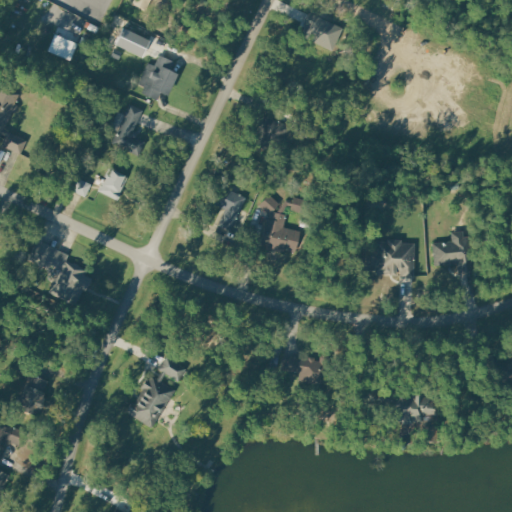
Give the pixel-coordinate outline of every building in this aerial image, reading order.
[(134,0),(133,3),(146,11),(151,0),(134,0)] [(308,12),(342,28),(332,51),(301,36),(306,26),(302,25),(308,12)] [(123,28),(114,45),(140,58),(149,41),(123,28)] [(78,43),(71,60),(48,51),(54,34),(78,43)] [(114,49),(110,57),(118,61),(121,53),(114,49)] [(160,56),(156,64),(147,60),(137,83),(145,87),(142,93),(155,99),(157,99),(173,62),(160,56)] [(0,87),(0,128),(4,130),(17,94),(0,87)] [(112,141),(130,103),(143,109),(133,131),(138,134),(136,138),(144,142),(139,153),(112,141)] [(97,192),(117,202),(121,193),(120,193),(127,178),(111,170),(109,175),(106,174),(97,192)] [(78,176),(70,191),(63,187),(70,172),(78,176)] [(78,178),(72,191),(85,198),(91,185),(78,178)] [(212,201),(220,184),(246,196),(230,230),(219,225),(227,208),(212,201)] [(301,229),(297,253),(261,246),(266,217),(270,218),(271,214),(259,204),(271,192),(282,202),(274,211),(287,213),(284,226),(301,229)] [(472,235),(476,269),(458,271),(457,263),(437,266),(434,243),(453,240),(453,232),(464,231),(464,236),(472,235)] [(38,239),(28,259),(48,268),(50,264),(59,268),(46,294),(76,309),(91,278),(83,274),(85,269),(66,259),(69,254),(38,239)] [(416,243),(414,276),(401,275),(402,267),(394,267),(394,273),(377,272),(378,241),(416,243)] [(279,357),(277,368),(270,367),(272,355),(279,357)] [(167,356),(187,367),(180,380),(160,369),(167,356)] [(299,380),(319,382),(318,387),(325,388),(329,357),(320,356),(319,361),(283,356),(282,369),(300,372),(299,380)] [(511,363),(511,381),(499,385),(494,368),(511,363)] [(49,380),(37,415),(12,407),(16,395),(21,397),(29,373),(49,380)] [(153,375),(176,390),(152,427),(127,411),(132,402),(135,404),(145,389),(141,387),(147,378),(150,379),(153,375)] [(441,419),(442,402),(432,401),(432,397),(395,395),(395,390),(369,389),(368,402),(392,403),(391,416),(441,419)] [(0,420),(27,431),(21,445),(2,438),(0,442),(0,445),(5,447),(1,457),(0,456),(0,420)] [(0,496),(10,475),(0,470),(0,496)]
